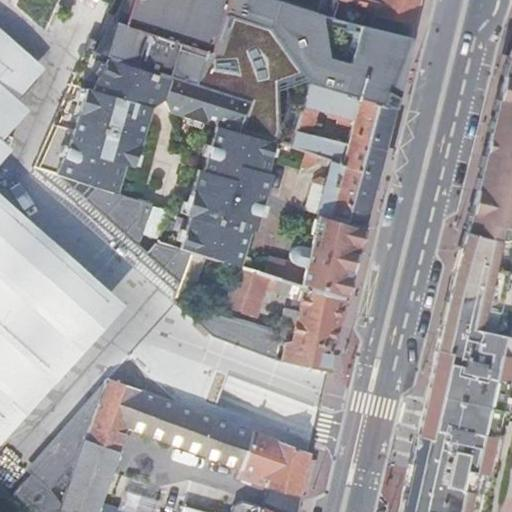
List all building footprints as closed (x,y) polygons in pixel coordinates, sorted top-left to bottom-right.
[(85,48),(246,100),(235,129),(273,140),(289,145),(307,85),(309,86),(390,109),(401,65),(410,28),(332,9),(334,0),(112,0),(112,1),(108,10),(115,13),(109,29),(104,40),(96,37),(90,35),(85,48)] [(334,0),(332,9),(410,28),(417,0),(334,0)] [(0,158),(44,72),(0,33),(0,448),(4,452),(123,314),(0,205),(0,158)] [(73,76),(34,166),(56,173),(113,193),(122,162),(131,165),(148,105),(152,103),(159,99),(161,97),(167,111),(196,120),(205,122),(207,117),(212,119),(215,125),(202,170),(197,169),(192,187),(191,190),(189,197),(184,214),(189,215),(179,249),(192,252),(202,255),(237,265),(248,231),(249,231),(250,230),(251,229),(253,228),(253,227),(254,226),(254,224),(254,223),(254,221),(254,220),(254,218),(256,219),(257,216),(258,212),(259,206),(260,203),(264,191),(269,173),(264,172),(269,154),(272,145),(273,140),(235,129),(246,100),(85,48),(73,76)] [(511,60),(506,59),(465,232),(497,242),(511,238),(511,60)] [(374,175),(390,109),(309,86),(307,85),(289,145),(303,150),(316,156),(329,161),(374,175)] [(277,147),(272,145),(269,154),(274,156),(277,147)] [(316,156),(303,150),(300,165),(305,167),(314,162),(316,156)] [(312,180),(304,209),(317,213),(362,226),(369,196),(374,175),(329,161),(325,177),(320,176),(312,180)] [(175,298),(180,281),(56,173),(34,166),(28,175),(173,303),(175,298)] [(136,242),(149,204),(113,193),(56,173),(180,281),(192,252),(179,249),(155,241),(146,251),(136,242)] [(264,273),(344,297),(356,249),(358,242),(362,226),(317,213),(313,229),(309,246),(299,244),(295,245),(292,247),(290,251),(289,254),(290,258),(291,262),(268,257),(264,273)] [(464,232),(439,327),(511,349),(511,238),(497,242),(465,232),(464,232)] [(192,252),(180,281),(175,298),(185,301),(202,255),(192,252)] [(284,345),(281,359),(328,370),(330,361),(344,297),(264,273),(252,270),(246,290),(231,285),(225,305),(255,314),(264,286),(295,296),(302,294),(298,310),(285,307),(282,320),(295,323),(292,338),(285,340),(284,345)] [(175,298),(173,303),(212,336),(281,359),(284,345),(270,340),(273,330),(185,301),(175,298)] [(424,391),(397,511),(480,511),(503,411),(505,401),(508,390),(511,371),(511,349),(439,327),(429,372),(427,381),(424,391)] [(240,469),(251,431),(107,379),(105,384),(91,421),(73,471),(61,504),(58,511),(134,511),(100,501),(118,451),(126,428),(234,465),(232,474),(238,476),(239,475),(240,469)] [(85,439),(105,384),(25,469),(31,474),(48,489),(67,468),(73,471),(85,439)] [(299,498),(309,452),(251,431),(240,469),(267,478),(265,485),(299,498)] [(48,489),(31,474),(9,497),(27,511),(53,511),(61,504),(48,489)] [(261,506),(278,511),(295,511),(297,507),(299,498),(265,485),(263,495),(261,506)] [(278,511),(261,506),(242,499),(234,504),(231,511),(216,511),(184,503),(181,511),(278,511)]
